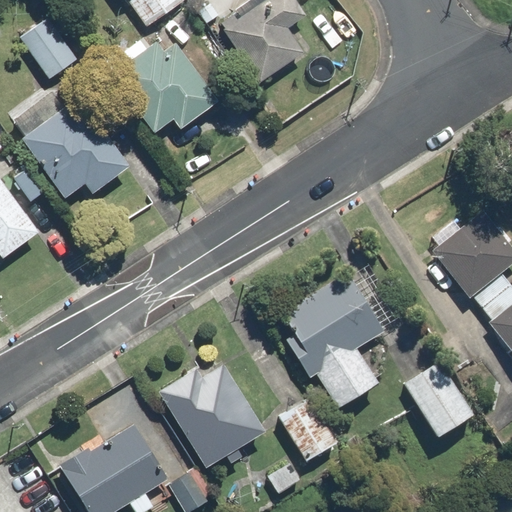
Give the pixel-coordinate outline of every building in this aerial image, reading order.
[(181,2),(179,0),(125,0),(146,28),(181,2)] [(248,0),(213,25),(255,84),(301,51),(286,30),(305,16),(293,0),(248,0)] [(48,18),(17,39),(46,80),(76,60),(48,18)] [(155,41),(109,72),(152,135),(170,123),(176,131),(218,103),(176,42),(162,52),(155,41)] [(127,167),(77,97),(60,109),(45,87),(4,117),(62,199),(82,185),(89,194),(127,167)] [(0,258),(1,259),(36,232),(0,186),(0,258)] [(511,281),(511,282),(502,271),(511,262),(511,245),(479,207),(427,252),(470,303),(473,300),(490,320),(485,324),(511,354),(511,281)] [(381,331),(343,274),(278,317),(291,337),(282,343),(307,379),(313,375),(337,409),(376,383),(353,350),(381,331)] [(441,361),(401,383),(433,439),(472,417),(441,361)] [(195,367),(155,392),(204,470),(263,433),(220,364),(201,377),(195,367)] [(299,456),(310,474),(335,459),(297,397),(272,412),(299,456)] [(131,424),(58,467),(84,511),(115,511),(128,505),(131,511),(141,511),(151,507),(143,494),(165,481),(131,424)] [(306,477),(295,458),(262,478),(273,496),(306,477)] [(190,472),(166,486),(181,511),(187,511),(207,501),(190,472)]
